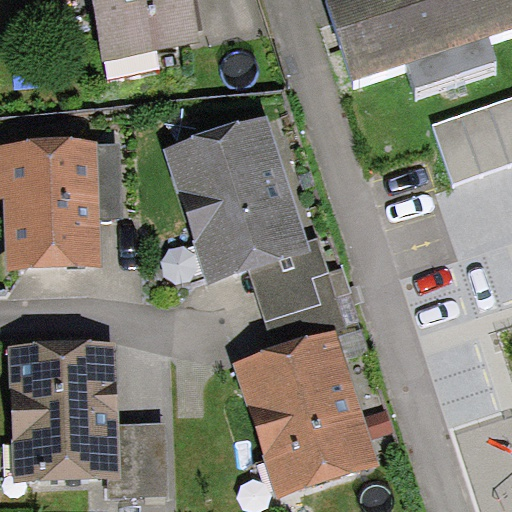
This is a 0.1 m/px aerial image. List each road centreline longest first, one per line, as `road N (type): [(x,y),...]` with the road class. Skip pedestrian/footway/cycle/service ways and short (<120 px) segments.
road 1 (residential): [(277,4),(444,511)]
road 2 (unknown): [(0,320),(241,332)]
